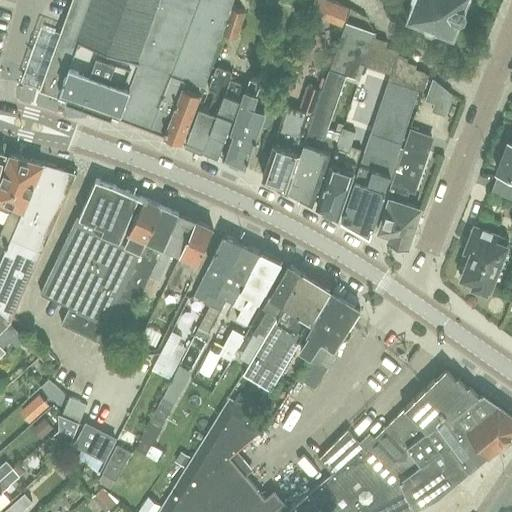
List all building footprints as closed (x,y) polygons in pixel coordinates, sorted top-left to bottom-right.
[(40,89),(59,96),(182,140),(197,103),(201,92),(184,85),(186,79),(204,85),(211,64),(222,33),(231,7),(233,0),(72,0),(62,30),(61,31),(41,87),(40,89)] [(246,12),(231,7),(222,33),(237,38),(246,12)] [(362,63),(364,64),(373,37),(375,32),(359,27),(345,22),(329,69),(347,75),(357,78),(362,63)] [(388,41),(373,37),(364,64),(378,69),(386,46),(388,41)] [(399,51),(386,46),(378,69),(391,73),(391,74),(398,54),(399,51)] [(391,73),(389,80),(399,84),(407,62),(408,58),(398,54),(391,74),(391,73)] [(407,62),(399,84),(409,87),(415,68),(417,65),(407,62)] [(199,108),(186,142),(203,149),(217,112),(227,87),(229,79),(232,72),(218,66),(208,90),(216,93),(209,111),(199,108)] [(409,87),(419,90),(423,92),(429,75),(425,73),(425,72),(415,68),(409,87)] [(328,129),(347,75),(329,69),(322,89),(288,189),(313,202),(331,150),(334,151),(340,132),(328,129)] [(435,103),(441,84),(433,78),(425,100),(434,103),(435,103)] [(227,87),(217,112),(203,149),(219,155),(240,99),(237,98),(242,83),(229,79),(227,87)] [(248,80),(245,89),(258,94),(262,84),(248,80)] [(389,80),(341,218),(370,234),(386,189),(401,143),(419,90),(409,87),(399,84),(389,80)] [(279,184),(288,189),(322,89),(309,85),(308,85),(300,109),(288,105),(278,131),(274,142),(263,176),(279,183),(279,184)] [(254,107),(258,94),(245,89),(238,111),(239,111),(223,157),(245,167),(255,140),(256,140),(257,137),(256,136),(260,125),(270,128),(278,106),(267,102),(264,110),(254,107)] [(331,162),(317,204),(338,215),(355,169),(362,149),(351,146),(356,132),(343,128),(332,162),(331,162)] [(432,137),(410,130),(407,140),(392,183),(408,188),(413,190),(432,137)] [(511,137),(510,141),(509,141),(503,156),(499,158),(496,165),(498,169),(497,171),(511,176),(511,137)] [(16,214),(13,213),(9,214),(0,234),(0,243),(7,247),(0,262),(0,310),(11,321),(77,172),(10,153),(0,181),(0,207),(8,211),(11,204),(19,207),(16,214)] [(78,216),(41,293),(68,306),(61,323),(97,340),(105,323),(116,302),(120,294),(121,294),(140,252),(126,244),(126,243),(130,234),(129,233),(145,198),(142,197),(117,186),(97,179),(79,216),(78,216)] [(408,188),(392,183),(388,195),(391,196),(379,234),(390,237),(390,238),(395,239),(397,242),(401,243),(404,242),(408,243),(410,237),(412,235),(411,232),(416,220),(418,221),(420,215),(417,214),(420,208),(398,200),(399,195),(405,197),(408,188)] [(126,243),(126,244),(140,252),(146,240),(163,206),(145,198),(129,233),(130,234),(126,243)] [(140,252),(121,294),(138,302),(144,290),(150,277),(150,276),(163,248),(180,214),(163,206),(146,240),(140,252)] [(163,248),(150,276),(160,281),(172,253),(179,257),(196,221),(180,214),(163,248)] [(179,257),(167,283),(177,288),(183,275),(189,277),(196,261),(198,262),(213,228),(196,221),(179,257)] [(500,270),(510,243),(498,238),(499,235),(476,226),(466,250),(468,251),(465,259),(468,262),(466,268),(462,268),(460,274),(460,277),(468,280),(469,279),(475,281),(474,285),(486,290),(488,286),(490,287),(497,269),(500,270)] [(203,302),(210,305),(243,242),(225,233),(209,264),(210,265),(194,295),(204,300),(203,302)] [(234,304),(262,251),(243,242),(210,305),(220,310),(226,300),(234,304)] [(246,324),(265,291),(282,261),(262,251),(234,304),(242,308),(236,318),(246,324)] [(303,273),(289,265),(263,307),(269,311),(265,317),(264,316),(254,334),(263,339),(267,332),(303,273)] [(330,290),(303,273),(267,332),(295,349),(330,290)] [(313,356),(347,300),(333,291),(308,334),(310,335),(301,349),(313,356)] [(361,308),(360,308),(347,300),(313,356),(320,361),(330,346),(336,350),(361,308)] [(0,332),(11,321),(0,310),(0,332)] [(245,335),(233,328),(219,353),(231,359),(245,335)] [(295,349),(267,332),(263,339),(264,340),(250,364),(276,381),(295,349)] [(338,351),(336,350),(330,346),(320,361),(313,356),(299,378),(315,388),(338,351)] [(407,511),(439,496),(511,434),(511,414),(483,394),(482,392),(480,394),(470,384),(468,385),(458,375),(457,377),(447,367),(411,401),(374,437),(370,433),(360,443),(348,429),(320,459),(331,470),(288,507),(283,511),(407,511)] [(69,396),(62,411),(63,414),(79,421),(86,403),(69,396)] [(283,511),(288,507),(274,492),(265,499),(246,476),(229,455),(236,450),(245,442),(270,423),(259,417),(228,397),(157,511),(283,511)] [(173,405),(162,399),(150,421),(161,427),(173,405)] [(37,426),(45,435),(54,427),(46,418),(37,426)] [(117,438),(86,423),(75,445),(105,461),(117,438)] [(102,475),(116,482),(132,451),(117,444),(102,475)] [(65,452),(56,460),(64,469),(73,461),(65,452)] [(0,466),(0,479),(13,468),(6,461),(0,466)] [(13,468),(0,479),(0,493),(20,476),(13,468)] [(92,497),(104,511),(108,511),(119,502),(102,488),(92,497)] [(0,511),(12,511),(27,499),(20,492),(0,510),(0,511)] [(156,511),(160,506),(148,498),(138,511),(156,511)]
